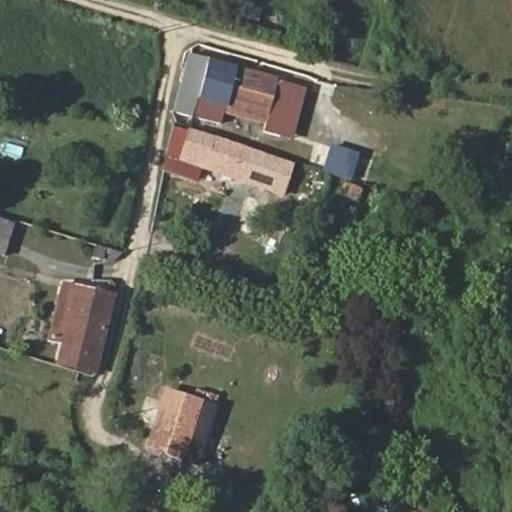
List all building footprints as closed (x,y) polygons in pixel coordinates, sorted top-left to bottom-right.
[(393,52),(377,47),(370,70),(386,74),(393,52)] [(300,119),(307,89),(218,65),(192,58),(179,114),(223,126),(229,109),(268,118),(264,135),(282,141),(289,115),(300,119)] [(235,180),(245,149),(176,129),(170,158),(181,160),(178,174),(195,181),(200,169),(235,180)] [(364,190),(347,184),(338,217),(355,221),(364,190)] [(0,232),(12,236),(16,224),(0,218),(0,232)] [(98,376),(116,297),(98,292),(79,370),(98,376)] [(218,408),(170,391),(148,451),(197,466),(218,408)] [(251,443),(257,429),(235,422),(221,416),(202,468),(241,482),(255,446),(251,443)] [(405,474),(403,479),(437,491),(438,485),(405,474)] [(437,491),(403,479),(393,509),(399,511),(433,511),(436,504),(433,503),(437,491)]
